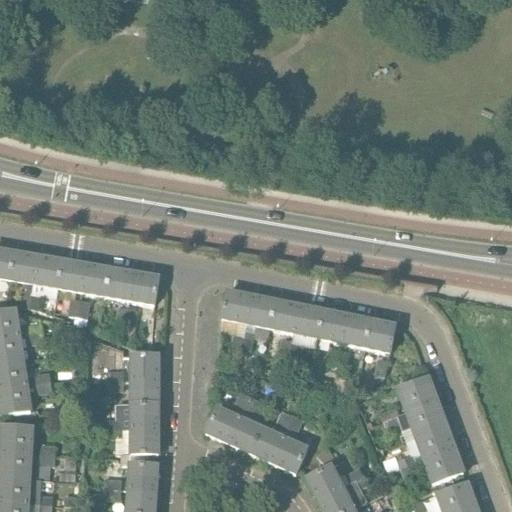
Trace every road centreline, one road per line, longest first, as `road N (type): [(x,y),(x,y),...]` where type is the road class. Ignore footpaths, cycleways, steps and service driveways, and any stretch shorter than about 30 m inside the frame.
road 1 (residential): [(499,511),(432,335),(413,313),(188,266)]
road 2 (primary): [(20,181),(460,256)]
road 3 (residential): [(176,459),(188,266)]
road 4 (residential): [(188,266),(0,232)]
road 5 (residential): [(296,511),(275,492),(204,460),(176,459)]
